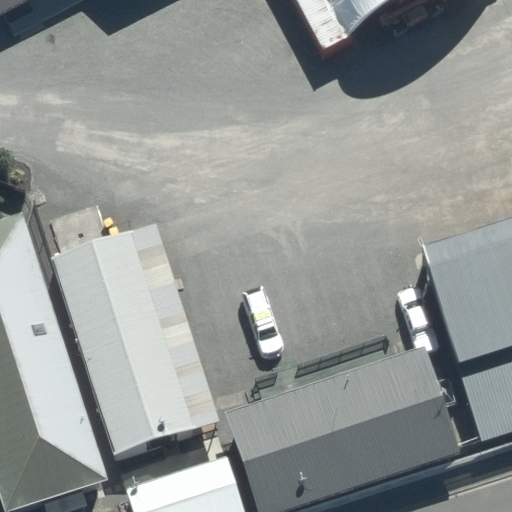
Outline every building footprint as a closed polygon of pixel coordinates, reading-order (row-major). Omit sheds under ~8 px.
[(0,0),(0,38),(74,0),(110,0),(121,19),(157,0),(0,0)] [(511,6),(511,0),(443,0),(457,31),(511,6)] [(6,174),(0,176),(0,485),(105,449),(6,174)] [(111,193),(39,218),(111,419),(183,393),(111,193)] [(511,305),(435,333),(462,410),(511,392),(511,305)] [(410,319),(208,390),(242,485),(444,413),(410,319)] [(172,502),(140,511),(236,511),(229,486),(207,493),(202,479),(169,490),(172,502)]
